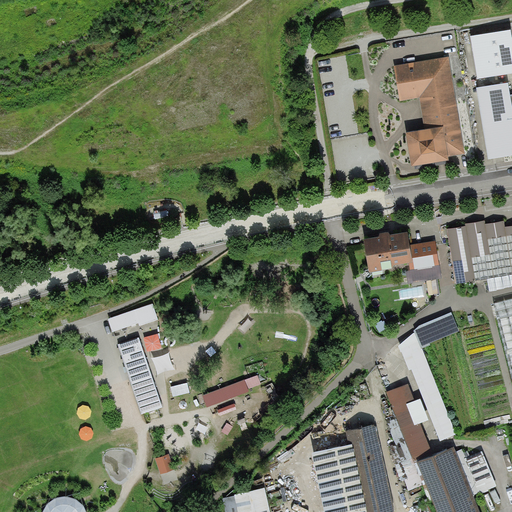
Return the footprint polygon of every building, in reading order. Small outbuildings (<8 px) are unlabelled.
[(511,28),(472,35),(478,75),(511,69),(511,28)] [(450,58),(393,67),(408,162),(465,153),(450,58)] [(511,117),(507,86),(476,90),(485,154),(511,149),(511,117)] [(448,223),(456,277),(511,268),(511,217),(508,218),(507,213),(487,216),(486,213),(466,217),(467,220),(448,223)] [(370,266),(410,261),(411,266),(439,263),(437,235),(409,238),(408,230),(367,234),(370,266)] [(511,297),(491,302),(511,386),(511,297)] [(152,303),(110,318),(114,330),(138,321),(139,324),(158,318),(152,303)] [(138,334),(117,342),(141,411),(162,404),(138,334)] [(201,383),(207,398),(245,384),(240,369),(201,383)] [(370,421),(349,427),(371,511),(378,511),(394,508),(370,421)] [(358,511),(339,443),(309,451),(326,511),(358,511)] [(478,511),(454,448),(417,462),(436,511),(478,511)] [(267,511),(261,488),(235,495),(239,511),(267,511)] [(88,511),(87,508),(83,500),(76,495),(68,492),(60,492),(51,495),(45,500),(40,507),(39,511),(88,511)]
